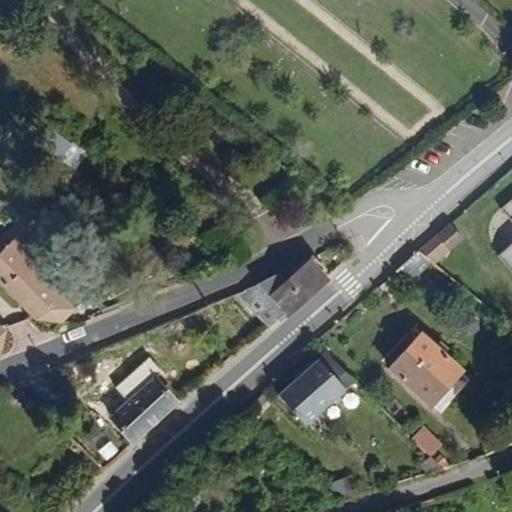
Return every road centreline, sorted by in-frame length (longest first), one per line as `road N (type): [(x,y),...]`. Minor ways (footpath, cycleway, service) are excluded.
road 1 (residential): [(412,224),(374,213),(115,326),(0,366)]
road 2 (secondary): [(92,511),(412,224)]
road 3 (residential): [(511,452),(351,511)]
road 4 (secondary): [(412,224),(511,138)]
